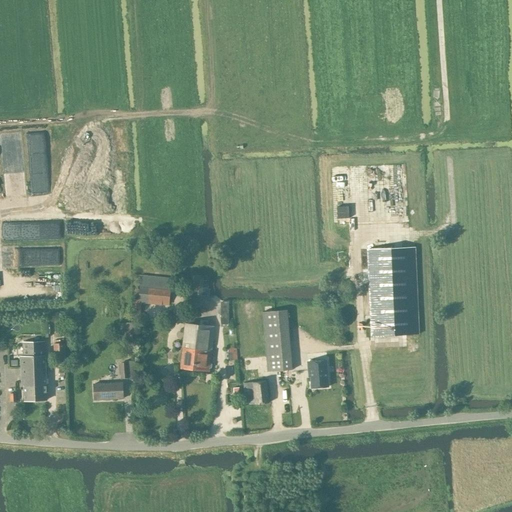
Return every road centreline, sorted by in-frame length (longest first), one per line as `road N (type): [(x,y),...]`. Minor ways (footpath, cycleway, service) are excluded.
road 1 (tertiary): [(0,439),(187,447),(511,414)]
road 2 (track): [(430,0),(445,222)]
